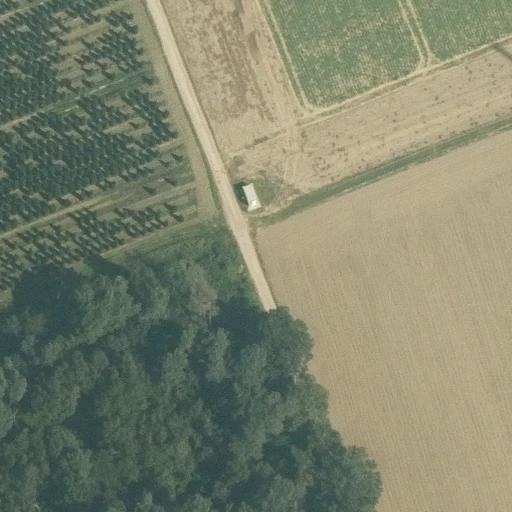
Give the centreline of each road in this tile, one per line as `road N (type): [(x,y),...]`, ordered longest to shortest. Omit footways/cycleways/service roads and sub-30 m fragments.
road 1 (track): [(156,0),(351,511)]
road 2 (track): [(241,234),(511,127)]
road 3 (track): [(0,307),(232,212)]
